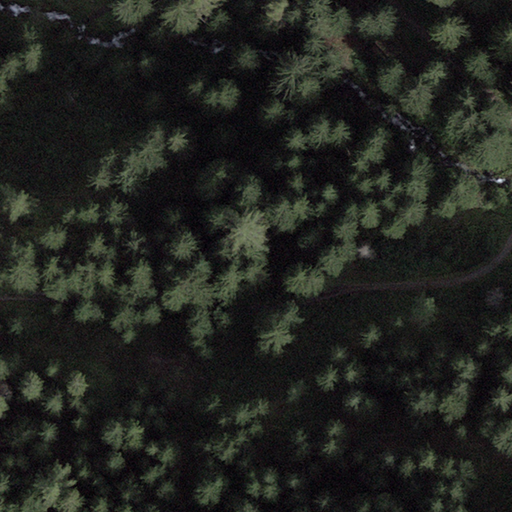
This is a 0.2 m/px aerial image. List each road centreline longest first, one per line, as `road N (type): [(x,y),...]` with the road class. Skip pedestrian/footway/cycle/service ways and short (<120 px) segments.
road 1 (track): [(511,236),(469,287),(324,292),(249,308),(0,296)]
road 2 (track): [(378,0),(511,130)]
